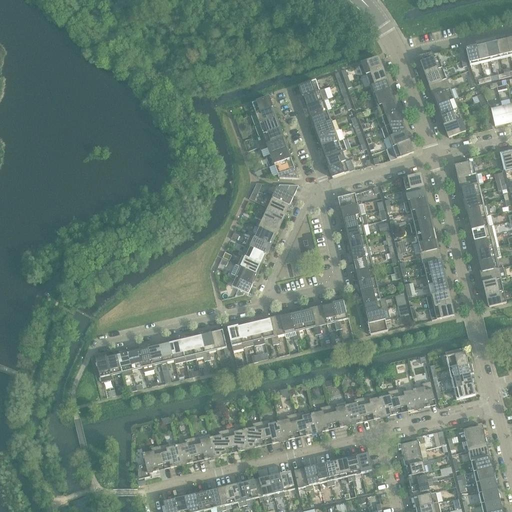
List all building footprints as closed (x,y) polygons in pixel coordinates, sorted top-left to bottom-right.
[(506,40),(496,42),(500,60),(510,57),(506,40)] [(496,42),(486,44),(490,62),(500,60),(496,42)] [(486,44),(476,47),(480,64),(490,62),(486,44)] [(476,47),(466,49),(470,67),(480,64),(476,47)] [(431,55),(419,58),(425,75),(442,69),(438,58),(433,60),(431,55)] [(379,59),(358,66),(363,78),(366,76),(383,70),(379,59)] [(442,69),(425,75),(430,87),(446,81),(442,69)] [(383,70),(366,76),(370,88),(387,81),(383,70)] [(345,71),(341,72),(346,84),(350,82),(345,71)] [(387,81),(370,88),(374,98),(391,92),(387,81)] [(446,81),(430,87),(433,97),(450,91),(446,81)] [(316,82),(299,88),(303,98),(320,92),(316,82)] [(450,91),(433,97),(437,107),(458,100),(458,99),(455,89),(450,91)] [(320,92),(303,98),(306,108),(323,102),(328,100),(324,90),(320,92)] [(374,98),(369,99),(373,110),(378,108),(395,102),(391,92),(374,98)] [(269,99),(244,108),(245,111),(253,108),(256,115),(273,109),(269,99)] [(458,100),(437,107),(441,117),(458,111),(461,110),(458,100)] [(500,103),(501,107),(505,125),(511,123),(511,109),(511,105),(510,100),(500,103)] [(483,101),(479,103),(484,113),(488,112),(487,109),(483,101)] [(323,102),(306,108),(310,118),(327,112),(323,102)] [(395,102),(378,108),(381,118),(398,112),(395,102)] [(501,107),(490,110),(495,127),(505,125),(501,107)] [(273,109),(256,115),(251,117),(255,127),(260,125),(276,119),(273,109)] [(458,111),(441,117),(444,127),(461,121),(458,111)] [(327,112),(310,118),(314,128),(331,122),(327,112)] [(398,112),(381,118),(377,120),(380,130),(381,129),(402,122),(398,112)] [(276,119),(260,125),(255,127),(259,137),(263,136),(263,135),(280,129),(276,119)] [(461,121),(444,127),(449,139),(465,133),(461,121)] [(331,122),(314,128),(318,139),(334,133),(331,122)] [(402,122),(381,129),(385,140),(389,138),(406,132),(402,122)] [(280,129),(263,135),(263,136),(266,143),(267,146),(284,139),(280,129)] [(245,131),(240,133),(242,140),(248,138),(245,131)] [(334,133),(318,139),(321,149),(343,141),(339,131),(334,133)] [(406,132),(389,138),(393,148),(409,142),(406,132)] [(266,143),(258,145),(260,151),(268,148),(271,155),(287,150),(284,139),(267,146),(266,143)] [(343,141),(321,149),(325,159),(342,153),(347,151),(343,141)] [(409,142),(393,148),(397,160),(414,154),(409,142)] [(271,155),(266,157),(270,168),(274,166),(291,160),(287,150),(271,155)] [(342,153),(325,159),(329,169),(345,163),(342,153)] [(511,154),(511,153),(501,155),(505,173),(511,170),(511,154)] [(279,180),(299,180),(291,160),(274,166),(279,180)] [(345,163),(329,169),(332,179),(349,173),(345,163)] [(473,163),(456,167),(458,179),(476,175),(473,163)] [(476,175),(458,179),(461,190),(478,186),(483,185),(481,174),(476,175)] [(421,176),(403,180),(406,192),(423,188),(421,176)] [(267,193),(265,196),(289,207),(299,187),(287,186),(284,192),(278,189),(274,196),(267,193)] [(478,186),(461,190),(463,200),(481,196),(478,186)] [(423,188),(406,192),(409,202),(426,198),(423,188)] [(355,195),(338,199),(340,210),(358,206),(355,195)] [(264,199),(272,202),(268,209),(285,217),(289,207),(265,196),(264,199)] [(481,196),(463,200),(466,211),(483,207),(481,196)] [(409,202),(405,203),(407,214),(411,213),(428,209),(426,198),(409,202)] [(358,206),(340,210),(343,221),(360,216),(358,206)] [(483,207),(466,211),(468,221),(486,217),(491,216),(488,206),(483,207)] [(258,213),(256,216),(280,227),(285,217),(268,209),(265,216),(258,213)] [(428,209),(411,213),(414,223),(431,219),(428,209)] [(360,216),(343,221),(345,231),(368,226),(365,215),(360,216)] [(255,218),(262,222),(259,229),(275,236),(280,227),(256,216),(255,218)] [(486,217),(468,221),(471,232),(488,228),(486,217)] [(414,223),(410,224),(412,235),(416,234),(433,230),(431,219),(414,223)] [(368,226),(345,231),(348,242),(365,237),(370,236),(368,226)] [(488,228),(471,232),(473,242),(496,237),(493,227),(488,228)] [(247,235),(251,237),(255,239),(271,246),(275,236),(259,229),(256,236),(248,232),(247,235)] [(433,230),(416,234),(419,244),(436,240),(433,230)] [(234,234),(231,239),(236,242),(239,236),(234,234)] [(251,237),(246,247),(250,248),(266,256),(271,246),(255,239),(251,237)] [(365,237),(348,242),(350,252),(368,248),(365,237)] [(496,237),(473,242),(476,253),(498,248),(496,237)] [(436,240),(419,244),(421,255),(438,251),(436,240)] [(239,252),(238,255),(242,257),(246,258),(262,266),(266,256),(250,248),(247,255),(239,252)] [(368,248),(350,252),(353,263),(370,258),(368,248)] [(498,248),(476,253),(478,263),(496,259),(501,258),(498,248)] [(438,251),(421,255),(423,265),(441,261),(438,251)] [(237,266),(241,268),(257,276),(262,266),(246,258),(242,257),(237,266)] [(370,258),(353,263),(355,273),(373,269),(370,258)] [(496,259),(478,263),(481,274),(498,270),(496,259)] [(423,265),(419,266),(421,277),(426,276),(443,272),(441,261),(423,265)] [(236,265),(231,275),(253,285),(257,276),(241,268),(237,266),(236,265)] [(373,269),(355,273),(358,284),(375,279),(373,269)] [(498,270),(481,274),(483,284),(501,280),(506,279),(503,269),(498,270)] [(443,272),(426,276),(429,286),(446,282),(443,272)] [(231,275),(229,274),(228,277),(235,281),(232,288),(245,294),(248,295),(253,285),(231,275)] [(375,279),(358,284),(360,294),(378,290),(375,279)] [(501,280),(483,284),(486,296),(504,292),(501,280)] [(446,282),(429,286),(431,297),(448,293),(446,282)] [(378,290),(360,294),(363,305),(380,300),(378,290)] [(504,292),(486,296),(489,308),(506,304),(504,292)] [(431,297),(426,298),(429,310),(434,309),(451,305),(448,293),(431,297)] [(380,300),(363,305),(365,315),(383,311),(380,300)] [(344,303),(333,305),(337,323),(340,322),(348,320),(344,303)] [(333,305),(323,308),(327,325),(334,323),(335,327),(341,326),(340,322),(337,323),(333,305)] [(451,305),(434,309),(429,310),(432,322),(454,316),(451,305)] [(319,327),(327,325),(323,308),(312,310),(316,328),(313,328),(314,332),(320,331),(319,327)] [(312,310),(301,313),(306,330),(313,328),(316,328),(312,310)] [(383,311),(365,315),(368,326),(385,321),(383,311)] [(301,313),(291,315),(295,332),(298,332),(306,330),(301,313)] [(297,341),(300,340),(298,332),(295,332),(291,315),(280,318),(285,335),(286,339),(293,337),(294,341),(297,347),(299,346),(297,341)] [(274,337),(271,338),(272,342),(278,341),(277,337),(285,335),(280,318),(270,320),(274,337)] [(271,338),(274,337),(270,320),(259,323),(264,340),(271,338)] [(385,321),(368,326),(370,336),(388,332),(385,321)] [(256,342),(257,346),(254,346),(254,347),(265,345),(264,340),(259,323),(249,325),(253,342),(256,342)] [(254,346),(257,346),(256,342),(253,342),(249,325),(238,328),(244,349),(254,346)] [(238,328),(228,330),(233,352),(244,350),(244,349),(238,328)] [(223,331),(212,334),(216,351),(223,349),(225,358),(229,357),(223,331)] [(206,354),(203,354),(204,358),(210,357),(209,353),(216,351),(212,334),(201,336),(206,354)] [(203,354),(206,354),(201,336),(191,339),(195,356),(196,360),(204,358),(203,354)] [(191,339),(180,341),(186,363),(196,360),(195,356),(191,339)] [(180,341),(170,344),(174,361),(175,365),(186,363),(180,341)] [(164,364),(161,364),(161,368),(168,367),(167,363),(174,361),(170,344),(159,346),(164,364)] [(161,364),(164,364),(159,346),(149,349),(153,366),(161,364)] [(147,376),(147,373),(154,371),(153,366),(149,349),(138,351),(143,369),(146,368),(147,372),(140,373),(141,378),(147,376)] [(464,349),(445,354),(446,359),(449,369),(468,365),(465,354),(466,354),(465,354),(464,350),(464,349)] [(138,351),(128,354),(132,371),(140,369),(140,373),(147,372),(146,368),(143,369),(138,351)] [(128,354),(117,356),(122,374),(122,378),(133,375),(132,371),(128,354)] [(117,356),(107,359),(111,376),(122,374),(117,356)] [(107,359),(96,361),(101,384),(112,381),(111,376),(107,359)] [(468,365),(449,369),(451,380),(470,375),(474,375),(471,364),(468,365)] [(470,375),(451,380),(454,390),(473,386),(470,375)] [(422,388),(414,390),(419,410),(436,406),(431,383),(422,385),(422,388)] [(473,386),(454,390),(456,401),(475,397),(473,386)] [(405,389),(396,391),(402,414),(419,410),(414,390),(406,392),(405,389)] [(388,393),(389,396),(380,398),(385,418),(402,414),(396,391),(388,393)] [(371,397),(363,399),(368,422),(385,418),(380,398),(372,400),(371,397)] [(355,405),(347,406),(351,426),(368,422),(363,399),(354,401),(355,405)] [(346,403),(329,407),(334,430),(351,426),(347,406),(346,403)] [(321,413),(313,415),(317,434),(334,430),(329,407),(320,409),(321,413)] [(317,434),(313,415),(304,416),(304,413),(295,415),(300,438),(317,434)] [(287,421),(279,423),(283,442),(300,438),(295,415),(286,417),(287,421)] [(283,442),(279,423),(271,424),(270,421),(261,423),(267,446),(283,442)] [(252,425),(253,429),(245,431),(250,450),(267,446),(261,423),(252,425)] [(482,426),(463,431),(466,442),(485,437),(482,426)] [(236,429),(227,431),(233,454),(250,450),(245,431),(237,432),(236,429)] [(219,437),(211,439),(216,458),(233,454),(227,431),(218,433),(219,437)] [(446,447),(443,433),(438,434),(441,448),(442,448),(446,447)] [(216,458),(211,439),(203,441),(202,437),(193,439),(199,462),(216,458)] [(417,442),(401,446),(403,457),(421,453),(419,446),(424,445),(422,437),(416,439),(417,442)] [(485,437),(466,442),(469,452),(488,448),(485,437)] [(185,445),(177,447),(182,466),(199,462),(193,439),(185,441),(185,445)] [(168,445),(159,447),(165,470),(182,466),(177,447),(169,449),(168,445)] [(151,453),(143,455),(145,466),(139,467),(138,480),(138,481),(151,478),(150,474),(165,470),(159,447),(151,449),(151,453)] [(488,448),(469,452),(471,463),(490,458),(488,448)] [(421,453),(403,457),(406,467),(428,462),(427,458),(422,460),(421,453)] [(357,457),(361,475),(368,473),(370,478),(374,477),(368,454),(357,457)] [(355,476),(361,475),(357,457),(347,460),(352,482),(356,481),(355,476)] [(490,458),(471,463),(474,473),(492,469),(490,458)] [(347,460),(336,462),(340,480),(347,478),(349,483),(352,482),(347,460)] [(426,474),(424,467),(435,464),(434,461),(428,462),(406,467),(408,478),(426,474)] [(336,462),(326,465),(331,487),(335,486),(334,481),(340,480),(336,462)] [(326,465),(315,467),(319,485),(326,483),(328,488),(331,487),(326,465)] [(314,491),(313,486),(319,485),(315,467),(305,470),(310,492),(314,491)] [(492,469),(474,473),(476,484),(495,479),(492,469)] [(305,470),(294,472),(298,490),(305,488),(307,493),(310,492),(305,470)] [(291,473),(280,475),(285,497),(289,496),(288,492),(295,490),(291,473)] [(426,474),(408,478),(411,488),(433,483),(432,479),(427,481),(426,474)] [(280,475),(269,478),(274,495),(280,494),(281,498),(285,497),(280,475)] [(269,478),(259,480),(264,502),(268,501),(267,497),(274,495),(269,478)] [(495,479),(476,484),(478,494),(497,490),(495,479)] [(259,480),(248,483),(253,500),(259,499),(260,503),(264,502),(259,480)] [(248,483),(238,485),(243,507),(247,506),(246,502),(253,500),(248,483)] [(431,495),(429,488),(434,487),(433,483),(411,488),(413,499),(431,495)] [(238,485),(227,488),(231,505),(238,504),(239,508),(243,507),(238,485)] [(225,507),(231,505),(227,488),(217,490),(221,511),(223,511),(226,511),(225,507)] [(221,511),(217,490),(206,493),(210,511),(217,509),(217,511),(221,511)] [(497,490),(478,494),(481,505),(500,500),(497,490)] [(203,511),(210,511),(206,493),(196,495),(199,511),(203,511)] [(431,495),(413,499),(416,509),(438,504),(436,493),(431,495)] [(199,511),(196,495),(185,498),(188,511),(199,511)] [(188,511),(185,498),(175,500),(177,511),(188,511)] [(177,511),(175,500),(164,503),(165,511),(177,511)] [(500,500),(481,505),(482,511),(498,511),(503,511),(500,500)]
